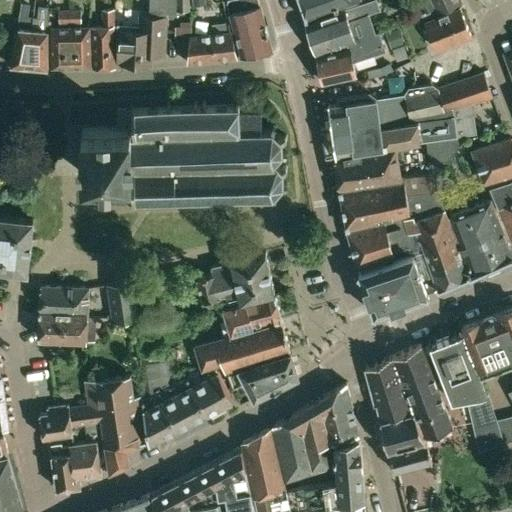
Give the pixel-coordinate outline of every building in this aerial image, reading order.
[(149,0),(149,11),(176,12),(176,10),(190,10),(189,0),(149,0)] [(225,0),(240,55),(272,50),(260,4),(240,10),(237,0),(225,0)] [(299,0),(306,19),(324,11),(354,0),(299,0)] [(369,0),(307,22),(317,52),(348,42),(356,39),(349,20),(380,9),(376,0),(369,0)] [(432,0),(419,0),(424,11),(435,5),(432,0)] [(432,0),(435,5),(438,12),(461,0),(460,0),(432,0)] [(17,27),(11,62),(29,64),(35,17),(27,16),(29,3),(21,2),(17,27)] [(35,17),(29,64),(48,66),(48,30),(48,7),(39,6),(38,17),(35,17)] [(460,6),(425,20),(436,49),(471,35),(460,6)] [(60,26),(51,26),(52,66),(71,66),(70,9),(59,10),(60,20),(60,26)] [(80,9),(70,9),(71,66),(90,65),(89,25),(80,25),(80,20),(80,9)] [(93,64),(115,64),(113,9),(103,9),(103,25),(92,26),(93,64)] [(165,15),(149,15),(141,15),(140,25),(133,25),(133,30),(117,29),(116,60),(150,63),(151,45),(164,46),(165,15)] [(229,20),(212,23),(213,31),(190,34),(187,60),(236,55),(229,20)] [(392,48),(406,42),(400,26),(386,32),(392,48)] [(322,78),(323,82),(356,75),(352,61),(386,50),(380,32),(348,42),(349,48),(317,55),(320,68),(318,71),(319,76),(322,78)] [(483,71),(438,87),(443,109),(465,105),(492,95),(483,71)] [(411,86),(408,86),(403,93),(375,97),(369,91),(337,96),(338,102),(328,103),(331,124),(322,126),(326,154),(366,149),(387,145),(457,135),(454,115),(408,121),(408,116),(443,109),(438,87),(431,83),(411,86)] [(82,125),(83,174),(133,172),(133,197),(272,193),(282,183),(282,168),(273,159),(282,151),(281,138),(272,129),(262,129),(261,110),(239,111),(239,104),(117,108),(117,124),(82,125)] [(511,136),(473,149),(484,181),(511,171),(511,136)] [(339,187),(379,182),(401,179),(397,146),(335,155),(339,187)] [(423,245),(438,288),(471,273),(445,207),(444,207),(439,189),(442,189),(440,173),(412,176),(417,208),(413,209),(400,213),(404,222),(407,230),(413,230),(417,241),(419,246),(423,245)] [(511,178),(489,186),(511,238),(511,178)] [(409,181),(340,190),(347,228),(413,209),(409,181)] [(511,254),(511,252),(497,218),(490,199),(450,213),(471,273),(511,254)] [(0,265),(27,269),(33,216),(0,212),(0,265)] [(358,266),(394,253),(393,249),(417,241),(413,230),(407,230),(404,222),(387,227),(385,221),(348,231),(358,266)] [(361,272),(374,310),(374,312),(375,312),(375,311),(427,293),(428,293),(428,292),(425,291),(436,287),(423,250),(362,271),(360,270),(359,272),(361,272)] [(212,271),(196,275),(202,299),(218,295),(220,304),(275,291),(266,251),(210,265),(212,271)] [(111,320),(140,316),(134,278),(106,282),(111,320)] [(89,285),(41,283),(40,309),(88,311),(89,285)] [(273,293),(224,306),(228,319),(223,320),(227,335),(281,320),(273,293)] [(480,374),(511,362),(511,307),(499,312),(499,313),(479,321),(478,320),(428,338),(451,398),(467,396),(487,393),(480,374)] [(88,311),(40,309),(39,338),(95,340),(96,318),(87,317),(88,311)] [(227,370),(291,349),(281,320),(227,335),(196,343),(203,366),(224,361),(227,370)] [(424,438),(424,440),(426,439),(425,435),(452,425),(421,343),(409,348),(413,359),(406,362),(409,372),(397,377),(396,379),(398,385),(404,383),(406,387),(407,386),(409,393),(424,438)] [(377,403),(388,447),(424,438),(409,393),(407,386),(406,387),(404,383),(398,385),(396,379),(397,377),(409,372),(406,362),(413,359),(409,348),(365,367),(375,404),(377,403)] [(291,350),(263,360),(276,385),(298,374),(291,350)] [(169,353),(139,357),(144,393),(142,394),(149,436),(207,410),(192,381),(188,375),(183,377),(182,372),(174,375),(169,353)] [(233,386),(239,384),(240,379),(239,375),(242,373),(254,397),(276,385),(263,360),(227,371),(233,386)] [(218,367),(192,381),(207,410),(233,396),(218,367)] [(96,379),(110,471),(129,462),(127,446),(149,436),(142,394),(134,395),(131,374),(96,379)] [(87,439),(74,440),(79,477),(102,473),(99,456),(107,455),(96,379),(84,380),(88,406),(70,408),(73,432),(73,428),(73,424),(85,423),(87,439)] [(272,423),(277,443),(285,478),(331,465),(324,442),(359,432),(346,381),(272,423)] [(487,393),(467,396),(480,450),(511,440),(511,411),(497,415),(487,393)] [(51,449),(57,488),(80,485),(79,477),(74,440),(73,432),(70,408),(69,403),(47,406),(48,412),(40,413),(46,450),(51,449)] [(271,426),(243,440),(256,495),(254,495),(254,497),(257,511),(310,511),(309,506),(292,509),(288,488),(286,489),(271,426)] [(0,454),(9,451),(4,430),(0,431),(0,454)] [(357,436),(327,443),(336,479),(288,488),(292,509),(309,506),(363,498),(358,436),(357,436)] [(432,461),(426,439),(424,440),(424,438),(388,447),(389,450),(395,470),(432,461)] [(154,511),(257,511),(254,497),(254,495),(242,447),(153,492),(158,503),(154,505),(154,511)] [(22,500),(9,451),(0,454),(0,511),(3,511),(22,500)] [(368,467),(361,468),(363,492),(370,492),(368,467)] [(151,511),(149,492),(147,493),(96,511),(151,511)] [(365,511),(363,498),(309,506),(310,511),(365,511)]
